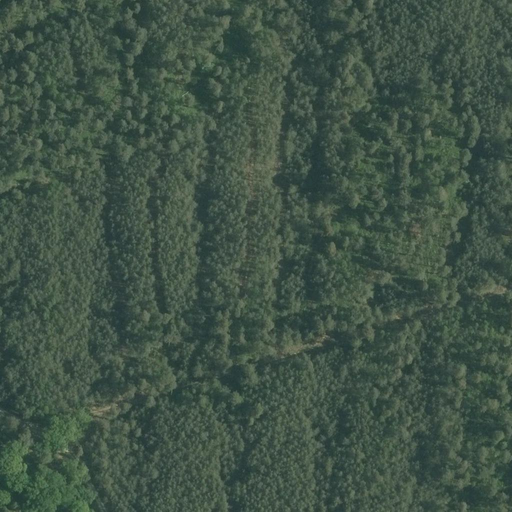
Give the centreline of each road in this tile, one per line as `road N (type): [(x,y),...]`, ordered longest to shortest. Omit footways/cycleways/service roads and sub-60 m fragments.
road 1 (track): [(0,454),(37,432),(511,292)]
road 2 (track): [(102,511),(59,450),(0,410)]
